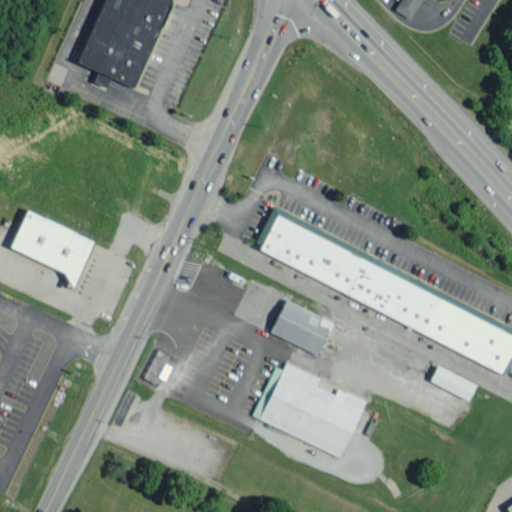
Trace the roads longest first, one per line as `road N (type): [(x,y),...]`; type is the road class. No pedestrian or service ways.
road 1 (primary): [(280,0),(45,511)]
road 2 (secondary): [(511,201),(320,0)]
